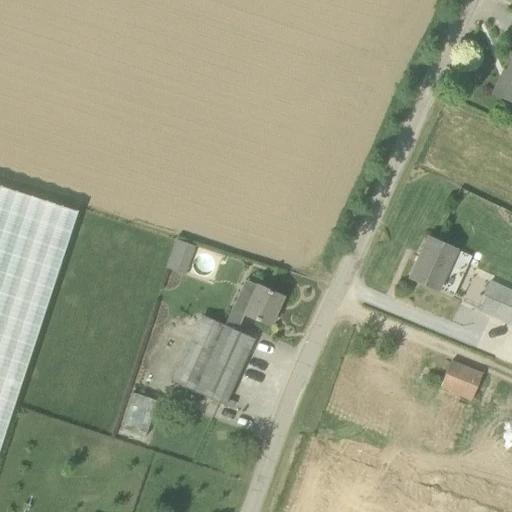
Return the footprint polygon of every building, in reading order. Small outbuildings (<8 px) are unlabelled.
[(511,62),(504,80),(500,78),(493,94),(511,102),(511,62)] [(0,186),(0,511),(79,511),(169,242),(0,186)] [(186,274),(196,244),(175,238),(165,267),(186,274)] [(429,238),(410,279),(438,291),(456,250),(429,238)] [(511,291),(493,284),(481,311),(511,324),(511,291)] [(226,325),(237,331),(245,314),(270,326),(283,297),(258,286),(250,304),(238,298),(226,325)] [(224,405),(254,340),(237,331),(226,325),(202,314),(191,338),(215,348),(195,392),(224,405)] [(450,362),(440,387),(472,399),(482,375),(450,362)] [(134,392),(122,428),(144,435),(148,425),(144,423),(153,398),(134,392)] [(292,499),(287,511),(297,511),(298,505),(301,494),(340,496),(332,493),(371,495),(372,460),(346,452),(312,441),(297,489),(297,488),(292,504),(292,499)]
